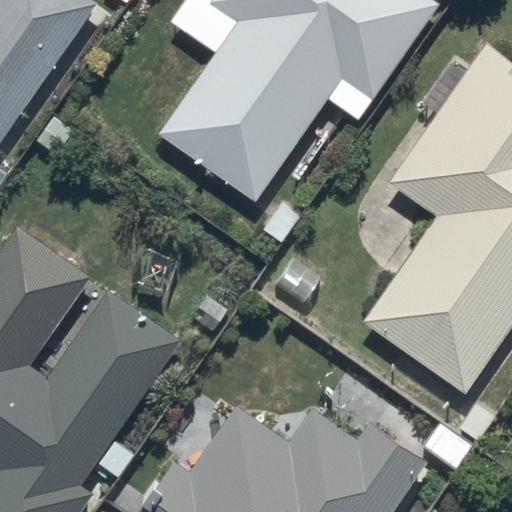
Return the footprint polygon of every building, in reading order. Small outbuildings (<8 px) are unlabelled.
[(0,0),(0,137),(93,5),(85,0),(0,0)] [(210,0),(208,4),(232,20),(153,139),(252,206),(338,79),(372,102),(437,6),(428,0),(210,0)] [(511,64),(482,44),(388,186),(435,217),(363,326),(465,393),(511,321),(511,64)] [(27,367),(88,279),(16,228),(0,250),(0,511),(80,511),(90,499),(77,490),(180,343),(106,292),(45,380),(27,367)] [(387,511),(423,460),(370,423),(357,442),(314,411),(289,447),(235,410),(192,472),(173,460),(136,511),(387,511)]
